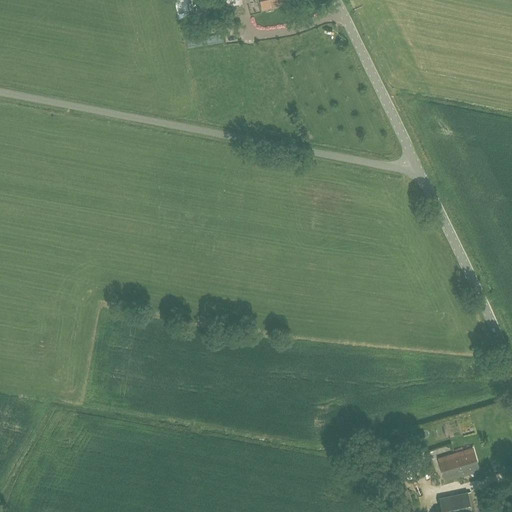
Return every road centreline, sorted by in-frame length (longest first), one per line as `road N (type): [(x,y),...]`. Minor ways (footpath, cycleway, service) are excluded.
road 1 (unclassified): [(417,170),(0,91)]
road 2 (unclassified): [(511,365),(417,170)]
road 3 (unclassified): [(417,170),(338,0)]
